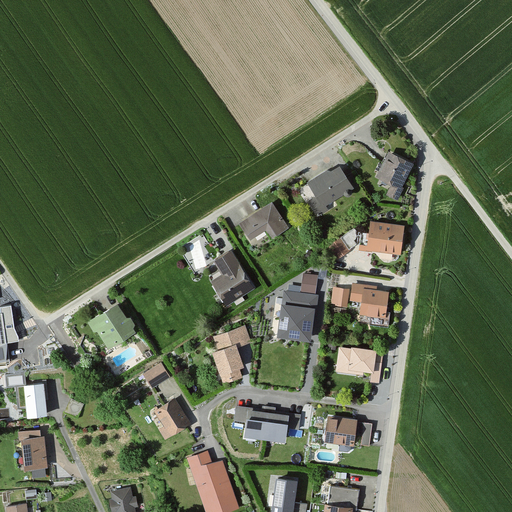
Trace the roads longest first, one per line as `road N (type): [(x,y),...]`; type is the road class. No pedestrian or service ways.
road 1 (residential): [(394,100),(39,326),(0,268)]
road 2 (unclassified): [(381,511),(427,151),(394,100)]
road 3 (track): [(511,252),(427,151)]
road 4 (unclassified): [(394,100),(318,0)]
